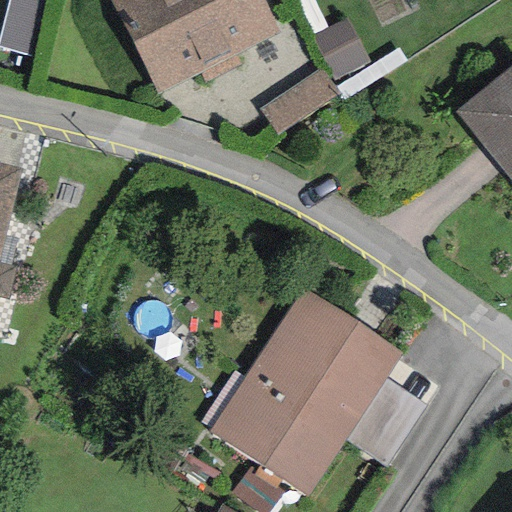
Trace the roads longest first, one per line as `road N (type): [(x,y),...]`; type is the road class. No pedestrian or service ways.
road 1 (residential): [(0,92),(175,140),(380,240)]
road 2 (residential): [(380,240),(511,339)]
road 3 (residential): [(380,240),(483,166)]
